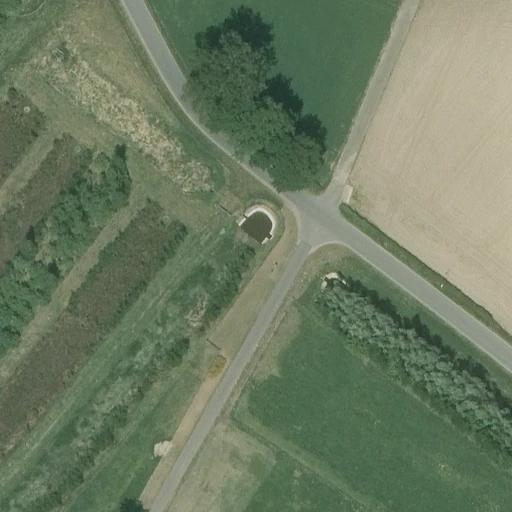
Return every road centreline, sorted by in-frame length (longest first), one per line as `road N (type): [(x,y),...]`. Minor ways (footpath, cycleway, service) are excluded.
road 1 (unclassified): [(511,362),(195,112),(132,0)]
road 2 (track): [(0,487),(211,230),(255,163)]
road 3 (track): [(9,67),(211,230)]
